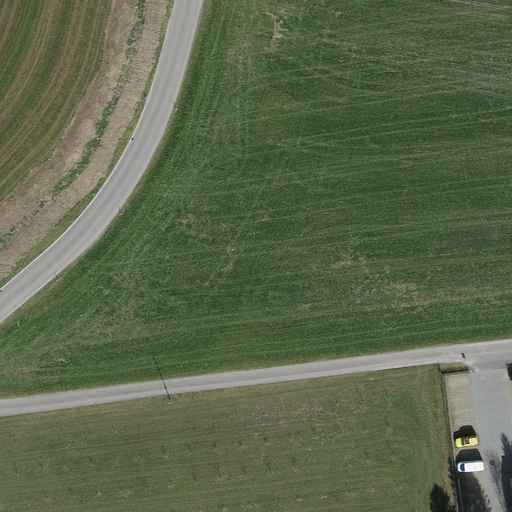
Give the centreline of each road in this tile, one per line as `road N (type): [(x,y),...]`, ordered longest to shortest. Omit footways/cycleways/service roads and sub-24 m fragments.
road 1 (unclassified): [(511,347),(0,408)]
road 2 (tertiary): [(0,306),(89,227),(126,177),(160,103),(189,0)]
